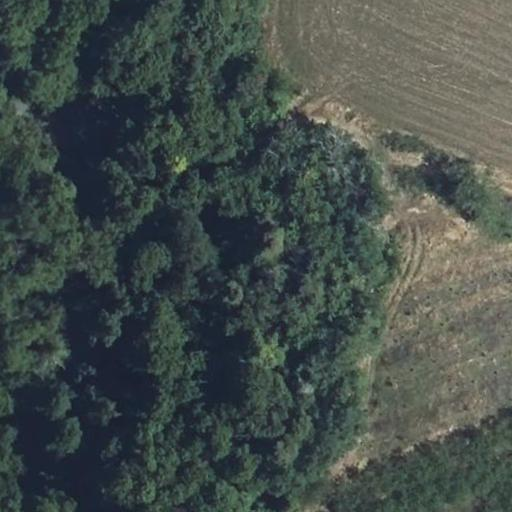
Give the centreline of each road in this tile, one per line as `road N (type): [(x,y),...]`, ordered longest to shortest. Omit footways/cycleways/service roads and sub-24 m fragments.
road 1 (track): [(260,511),(343,457),(374,367),(380,263),(397,213),(390,163),(280,116),(233,157),(170,186),(118,189),(73,170),(24,132),(0,99)]
road 2 (tertiary): [(0,92),(45,120),(105,117),(175,0)]
